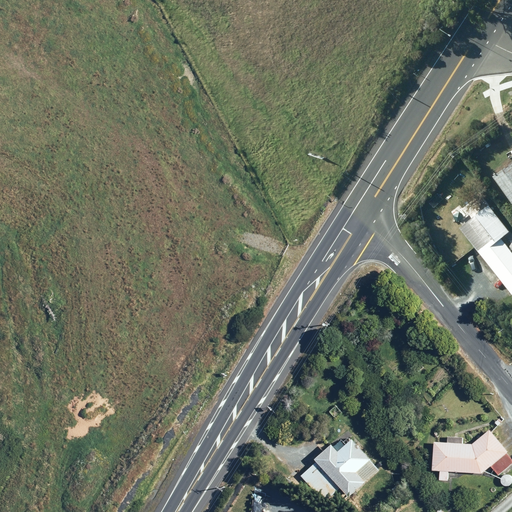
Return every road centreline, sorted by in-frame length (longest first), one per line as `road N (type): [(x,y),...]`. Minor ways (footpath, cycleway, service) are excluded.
road 1 (primary): [(354,218),(175,511)]
road 2 (tertiary): [(354,218),(406,259),(511,389)]
road 3 (primary): [(477,34),(354,218)]
